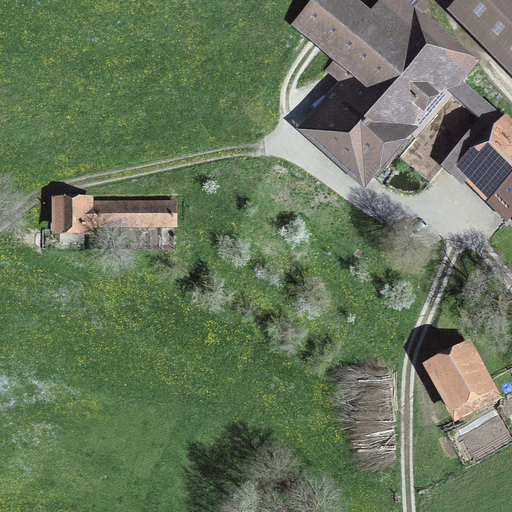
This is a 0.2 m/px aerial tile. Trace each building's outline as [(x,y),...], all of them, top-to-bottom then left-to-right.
[(361,172),(399,127),(412,137),(434,111),(431,108),(455,79),(472,60),(415,15),(420,8),(410,0),(379,0),(378,2),(363,19),(340,0),(309,0),(290,23),(321,49),(333,59),(324,70),(345,87),(310,129),(361,172)] [(511,0),(465,0),(460,5),(503,49),(511,40),(511,0)] [(511,58),(511,40),(503,49),(511,58)] [(511,144),(498,130),(502,126),(455,79),(431,108),(434,111),(412,137),(463,179),(465,177),(507,219),(511,213),(511,144)] [(172,205),(57,204),(57,229),(84,230),(84,225),(172,226),(172,205)] [(494,399),(466,347),(437,363),(455,397),(449,401),(459,418),(494,399)]
